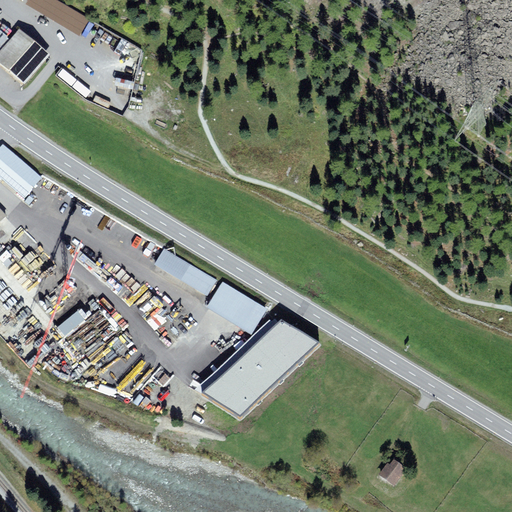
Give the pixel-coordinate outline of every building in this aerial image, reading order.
[(89,19),(56,0),(28,0),(26,4),(79,36),(89,19)] [(50,55),(20,29),(10,39),(0,51),(0,63),(25,85),(50,55)] [(0,51),(10,39),(0,30),(0,51)] [(63,73),(59,78),(87,101),(92,95),(63,73)] [(43,178),(3,145),(0,148),(0,176),(25,198),(43,178)] [(50,208),(60,216),(69,205),(59,197),(50,208)] [(218,280),(165,249),(155,265),(208,297),(218,280)] [(268,309),(222,282),(207,307),(252,335),(268,309)] [(390,465),(388,463),(379,476),(395,486),(404,474),(402,473),(406,467),(394,459),(390,465)]
